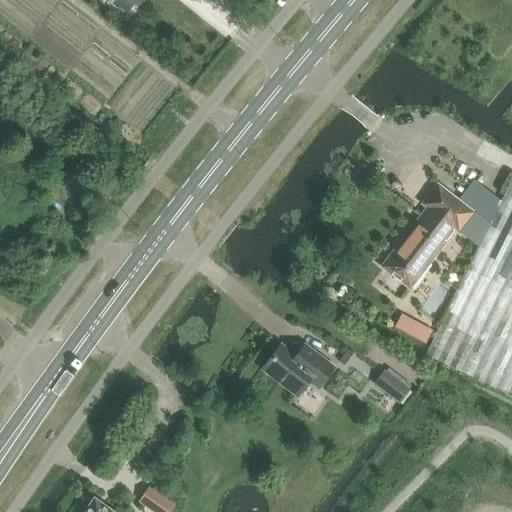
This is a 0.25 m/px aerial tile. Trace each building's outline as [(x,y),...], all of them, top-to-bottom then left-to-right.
[(107,0),(125,14),(135,0),(107,0)] [(0,130),(9,121),(0,114),(0,130)] [(441,320),(424,356),(511,398),(511,183),(510,182),(500,201),(485,194),(474,216),(487,225),(478,246),(453,297),(441,320)] [(487,225),(474,216),(436,187),(423,204),(427,207),(382,266),(408,287),(454,227),(478,246),(487,225)] [(422,325),(400,313),(393,327),(415,339),(422,325)] [(333,367),(311,350),(302,343),(294,355),(279,344),(260,370),(295,397),(307,381),(317,389),(333,367)] [(373,382),(398,402),(408,390),(383,370),(373,382)] [(148,488),(139,502),(154,511),(171,511),(175,506),(148,488)] [(108,511),(93,502),(85,511),(108,511)]
